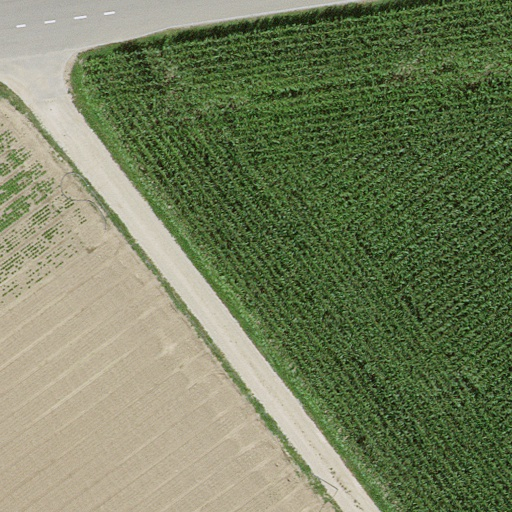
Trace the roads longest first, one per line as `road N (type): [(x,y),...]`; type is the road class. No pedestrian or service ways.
road 1 (track): [(359,511),(0,40)]
road 2 (tertiary): [(0,28),(197,0)]
